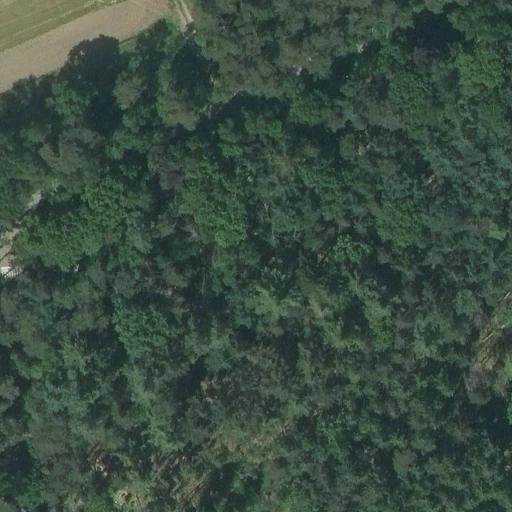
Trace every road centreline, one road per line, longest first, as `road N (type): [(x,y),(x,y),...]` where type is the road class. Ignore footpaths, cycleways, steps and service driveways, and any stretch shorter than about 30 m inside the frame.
road 1 (unclassified): [(15,203),(462,0)]
road 2 (unclassified): [(15,203),(26,511)]
road 3 (track): [(175,0),(217,115)]
